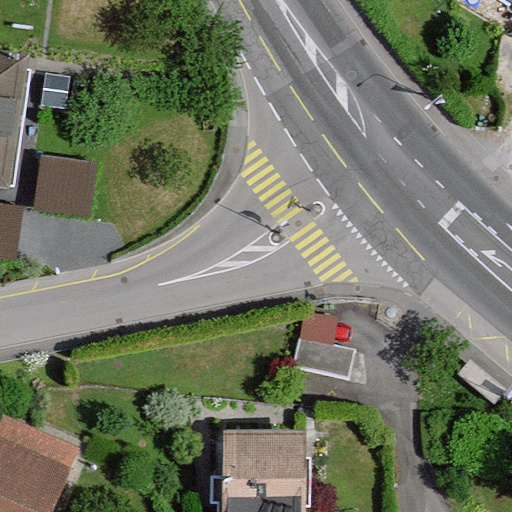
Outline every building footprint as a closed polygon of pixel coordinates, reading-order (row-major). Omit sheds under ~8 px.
[(30,57),(0,53),(0,196),(15,198),(30,57)] [(36,205),(92,213),(101,159),(44,150),(36,205)] [(0,251),(20,255),(27,204),(0,200),(0,251)] [(314,511),(315,430),(229,429),(228,511),(314,511)] [(52,511),(72,466),(0,434),(0,511),(52,511)]
